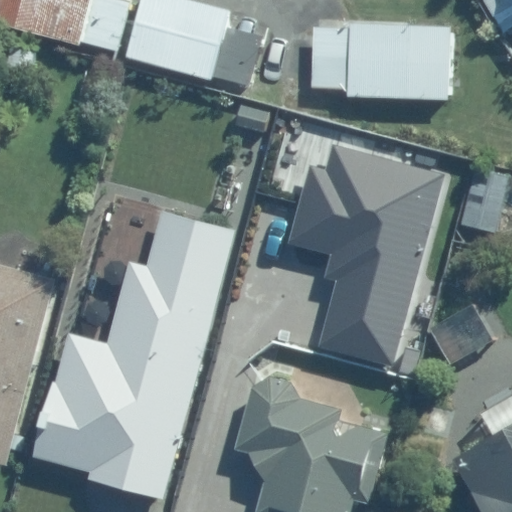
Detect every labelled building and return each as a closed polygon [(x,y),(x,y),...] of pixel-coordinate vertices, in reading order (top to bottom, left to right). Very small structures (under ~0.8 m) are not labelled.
[(118,51),(133,2),(127,0),(3,0),(0,14),(0,22),(82,46),(83,41),(118,51)] [(252,89),(265,38),(226,28),(231,10),(193,0),(143,0),(129,58),(213,80),(215,76),(252,89)] [(511,0),(486,0),(505,33),(511,28),(511,0)] [(452,27),(353,25),(353,28),(315,25),(315,87),(349,88),(349,95),(452,98),(452,27)] [(36,53),(12,47),(7,69),(31,74),(36,53)] [(342,147),(277,134),(259,220),(324,234),(342,147)] [(212,143),(194,137),(186,163),(205,168),(212,143)] [(511,176),(511,175),(477,167),(463,223),(498,232),(511,176)] [(180,223),(156,216),(142,277),(202,293),(222,212),(185,202),(180,223)] [(0,462),(9,465),(57,280),(0,264),(0,462)] [(483,303),(432,324),(449,365),(500,344),(483,303)] [(164,506),(197,382),(143,368),(146,356),(91,342),(62,457),(97,466),(94,481),(118,487),(117,493),(164,506)] [(297,394),(254,382),(236,446),(256,452),(251,469),(267,474),(256,511),(349,511),(355,492),(379,499),(397,433),(349,420),(352,409),(297,394)] [(511,511),(511,426),(457,456),(488,511),(511,511)]
